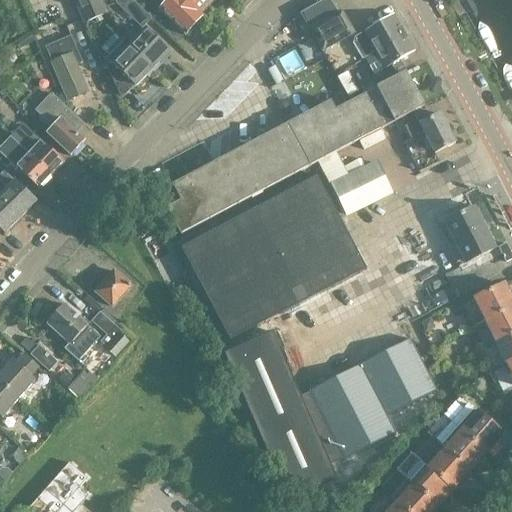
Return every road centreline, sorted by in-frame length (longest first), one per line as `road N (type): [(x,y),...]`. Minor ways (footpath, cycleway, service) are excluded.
road 1 (residential): [(284,0),(0,306)]
road 2 (tertiary): [(511,177),(419,0)]
